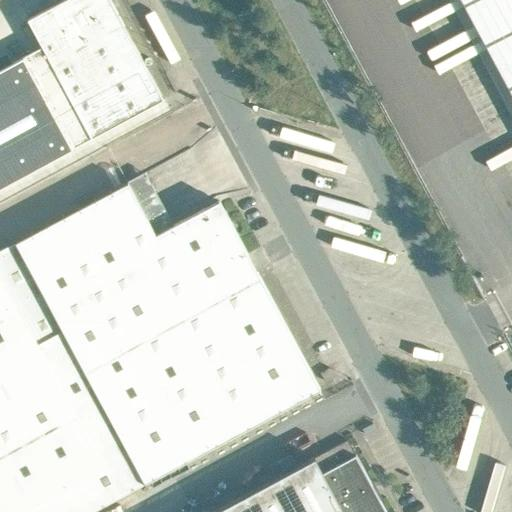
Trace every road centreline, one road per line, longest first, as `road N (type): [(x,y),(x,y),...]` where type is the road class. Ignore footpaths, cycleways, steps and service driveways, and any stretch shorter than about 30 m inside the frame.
road 1 (unclassified): [(446,511),(169,0)]
road 2 (unclassified): [(292,0),(511,413)]
road 3 (unknown): [(511,259),(365,0)]
road 4 (unknown): [(376,381),(177,511)]
